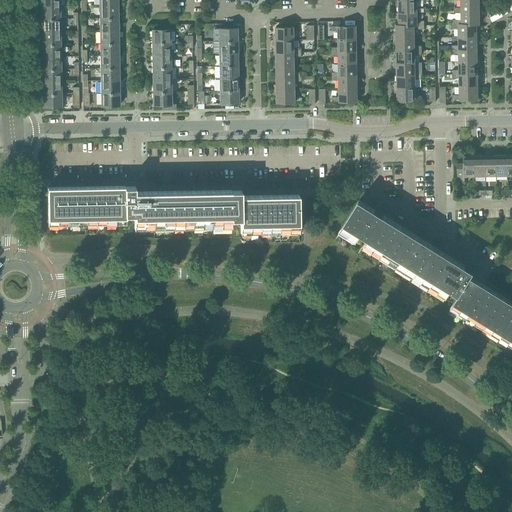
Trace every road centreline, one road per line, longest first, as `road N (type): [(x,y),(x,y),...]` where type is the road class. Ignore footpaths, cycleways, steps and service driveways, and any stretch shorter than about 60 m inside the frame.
road 1 (tertiary): [(511,415),(421,345),(350,309),(250,281),(153,274)]
road 2 (residential): [(12,131),(256,126)]
road 3 (residential): [(256,126),(392,131),(439,122)]
road 4 (residential): [(15,265),(12,131)]
road 5 (unclassified): [(12,131),(8,0)]
road 6 (unclassified): [(0,500),(17,448),(20,376)]
road 7 (tertiary): [(34,299),(153,274)]
